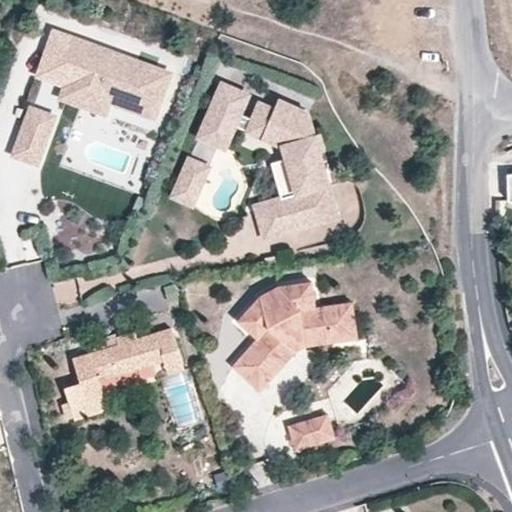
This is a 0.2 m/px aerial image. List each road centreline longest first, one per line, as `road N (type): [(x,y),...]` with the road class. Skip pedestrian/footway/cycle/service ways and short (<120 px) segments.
road 1 (residential): [(511,424),(484,331),(476,96)]
road 2 (track): [(200,0),(476,96)]
road 3 (residential): [(511,435),(251,511)]
road 4 (residential): [(16,303),(4,347),(40,511)]
